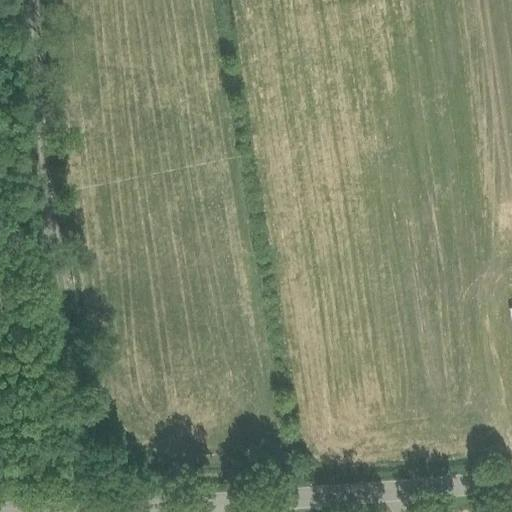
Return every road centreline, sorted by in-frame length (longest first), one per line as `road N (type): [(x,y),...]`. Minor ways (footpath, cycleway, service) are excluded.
road 1 (unknown): [(91,0),(161,508)]
road 2 (secondary): [(83,511),(511,480)]
